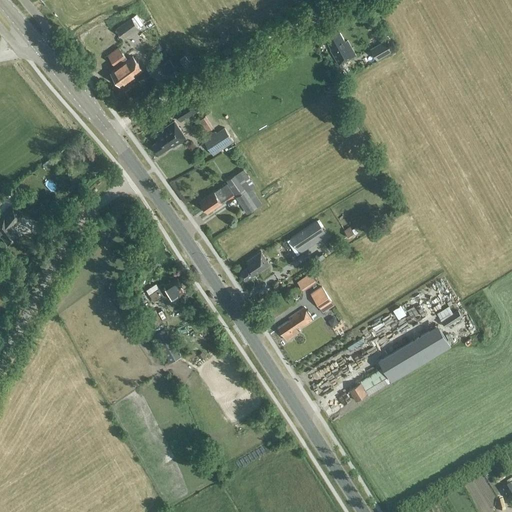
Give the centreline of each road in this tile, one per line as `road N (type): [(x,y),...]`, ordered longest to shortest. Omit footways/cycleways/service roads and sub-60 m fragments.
road 1 (secondary): [(362,511),(140,175)]
road 2 (unclassified): [(109,133),(339,0)]
road 3 (unclassified): [(0,362),(71,233),(140,175)]
